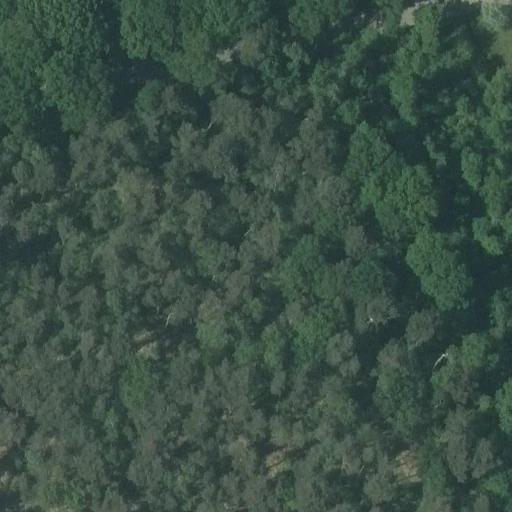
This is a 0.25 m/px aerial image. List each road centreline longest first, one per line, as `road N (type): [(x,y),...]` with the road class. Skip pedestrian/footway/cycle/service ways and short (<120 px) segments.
road 1 (track): [(436,511),(176,67)]
road 2 (tertiary): [(0,102),(483,0)]
